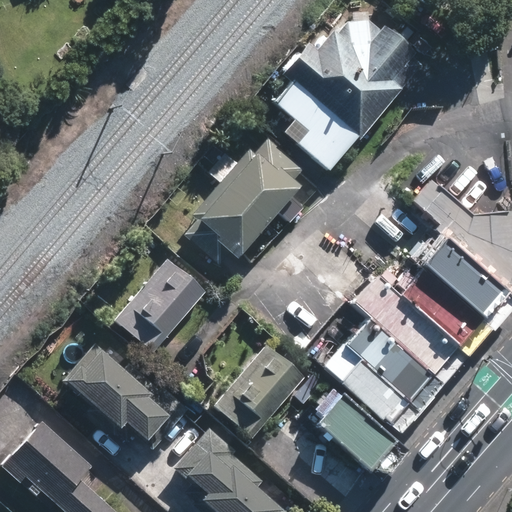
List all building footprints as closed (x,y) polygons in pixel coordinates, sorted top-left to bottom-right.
[(415,0),(429,9),(435,0),(415,0)] [(279,74),(291,84),(273,103),(292,120),(282,131),(328,172),(421,67),(411,58),(413,55),(382,27),(380,29),(370,23),(367,12),(352,14),(352,22),(347,22),(340,31),(337,28),(316,51),(307,43),(279,74)] [(296,191),(256,157),(192,231),(232,266),(296,191)] [(461,264),(492,289),(507,295),(511,212),(465,204),(429,171),(405,197),(438,225),(428,239),(461,264)] [(406,276),(466,323),(492,289),(428,239),(401,273),(406,276)] [(209,294),(171,261),(114,327),(152,359),(209,294)] [(354,358),(410,404),(472,329),(466,323),(406,276),(395,289),(375,272),(345,308),(365,324),(343,350),(354,358)] [(171,410),(93,343),(59,382),(111,428),(119,419),(144,441),(171,410)] [(215,399),(249,430),(300,374),(266,343),(215,399)] [(332,392),(383,433),(410,404),(354,358),(328,389),(332,392)] [(383,433),(332,392),(305,424),(355,465),(383,433)] [(90,468),(31,417),(0,453),(0,467),(51,511),(91,511),(100,503),(77,483),(90,468)] [(268,511),(282,496),(200,425),(164,466),(206,502),(197,511),(196,511),(268,511)]
